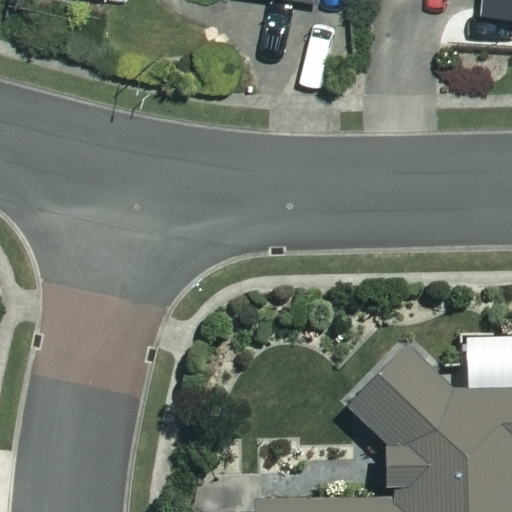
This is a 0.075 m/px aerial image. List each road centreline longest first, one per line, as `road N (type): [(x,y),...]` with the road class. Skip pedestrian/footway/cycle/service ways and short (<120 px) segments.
road 1 (residential): [(134,171),(239,189),(511,189)]
road 2 (residential): [(68,511),(134,171)]
road 3 (residential): [(0,136),(134,171)]
